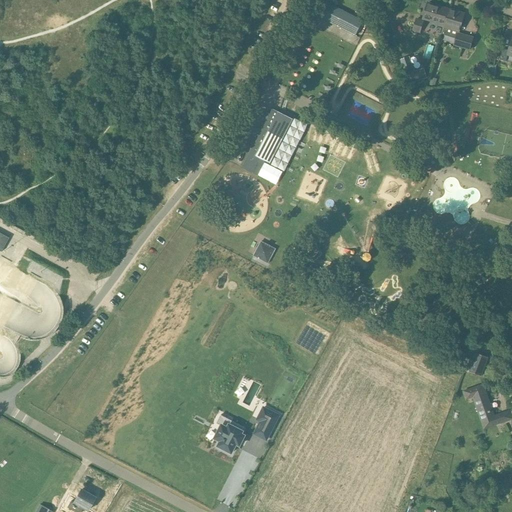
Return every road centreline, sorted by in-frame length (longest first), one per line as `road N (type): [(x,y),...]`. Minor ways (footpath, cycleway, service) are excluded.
road 1 (residential): [(0,403),(57,351),(203,162),(299,0)]
road 2 (unclassified): [(196,511),(0,403)]
